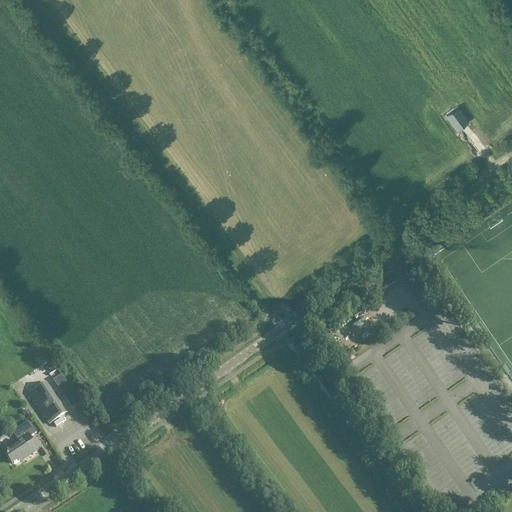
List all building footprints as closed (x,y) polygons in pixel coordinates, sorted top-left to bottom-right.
[(448,116),(459,130),(470,122),(460,107),(448,116)] [(62,376),(53,382),(72,410),(81,404),(62,376)] [(29,395),(49,426),(67,414),(46,383),(29,395)] [(32,416),(28,410),(22,414),(26,420),(32,416)] [(51,425),(54,430),(62,427),(60,421),(51,425)] [(12,434),(18,442),(4,452),(12,465),(23,458),(24,460),(38,451),(30,439),(37,433),(30,422),(12,434)] [(501,458),(511,449),(501,435),(486,447),(501,466),(488,476),(489,478),(494,474),(497,477),(509,467),(501,458)]
